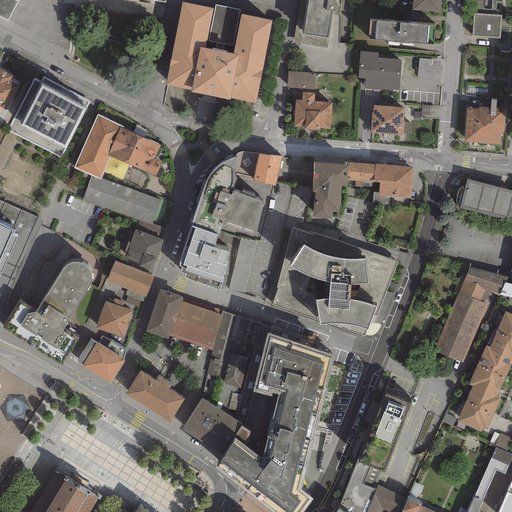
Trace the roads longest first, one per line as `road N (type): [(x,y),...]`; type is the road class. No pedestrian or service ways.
road 1 (residential): [(450,160),(243,143),(210,156),(187,185)]
road 2 (residential): [(388,350),(158,277)]
road 3 (residential): [(450,160),(388,350)]
road 4 (residential): [(388,350),(308,511)]
road 5 (residential): [(146,112),(0,37)]
road 6 (residential): [(459,0),(450,160)]
road 7 (residential): [(225,485),(108,403)]
road 8 (residential): [(158,277),(108,403)]
road 9 (residential): [(108,403),(0,341)]
road 10 (unknown): [(320,488),(309,466),(335,374)]
